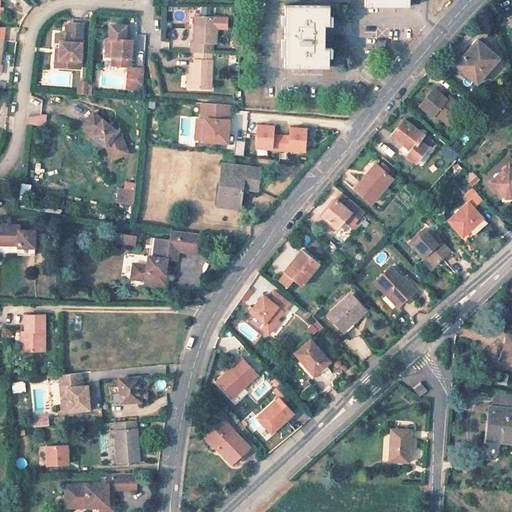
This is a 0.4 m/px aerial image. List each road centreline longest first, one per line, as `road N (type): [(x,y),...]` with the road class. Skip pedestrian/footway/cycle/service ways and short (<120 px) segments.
road 1 (residential): [(168,511),(182,393),(215,309),(470,0)]
road 2 (tertiary): [(231,511),(417,343)]
road 3 (residential): [(431,511),(440,397),(417,343)]
road 4 (tertiary): [(417,343),(511,257)]
